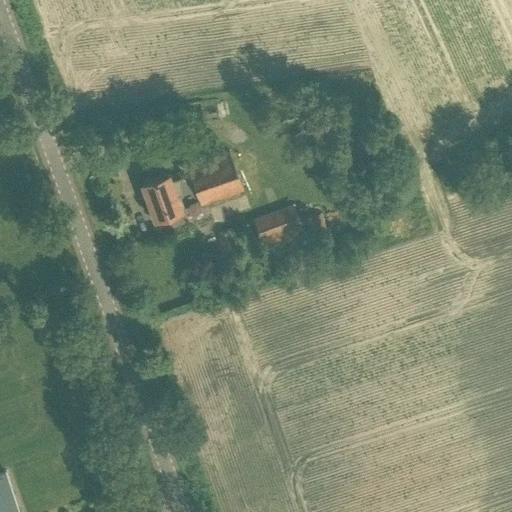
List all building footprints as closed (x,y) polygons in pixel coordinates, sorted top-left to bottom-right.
[(203,122),(220,120),(219,110),(201,112),(203,122)] [(272,152),(279,179),(315,170),(303,122),(273,130),(279,151),(272,152)] [(243,189),(229,148),(185,163),(189,173),(171,180),(168,173),(141,183),(154,218),(181,209),(176,195),(195,189),(200,205),(243,189)] [(314,253),(330,249),(321,211),(304,216),(314,253)] [(343,252),(367,245),(361,227),(338,234),(343,252)] [(222,249),(237,244),(232,228),(216,233),(222,249)] [(0,457),(0,511),(19,511),(5,471),(0,457)]
